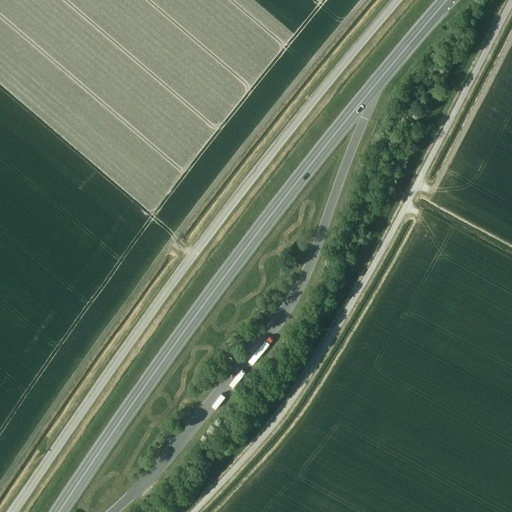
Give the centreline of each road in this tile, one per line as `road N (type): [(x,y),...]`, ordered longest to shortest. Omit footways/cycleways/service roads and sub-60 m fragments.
road 1 (unclassified): [(11,511),(197,246),(396,0)]
road 2 (unclassified): [(194,511),(298,393),(511,2)]
road 3 (trunk): [(60,511),(276,206),(370,91)]
